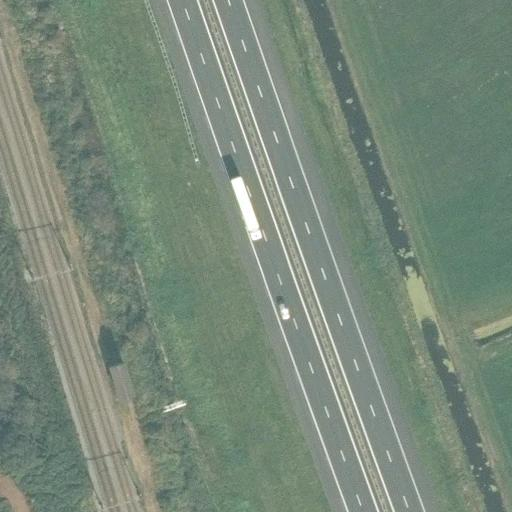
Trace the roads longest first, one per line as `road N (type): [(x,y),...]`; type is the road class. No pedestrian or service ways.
road 1 (motorway): [(177,0),(359,511)]
road 2 (motorway): [(412,511),(231,0)]
